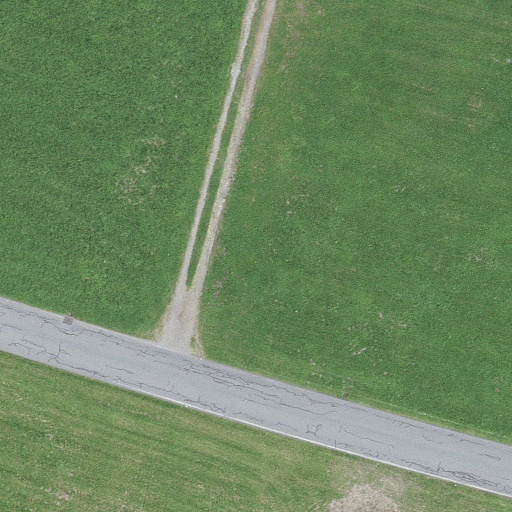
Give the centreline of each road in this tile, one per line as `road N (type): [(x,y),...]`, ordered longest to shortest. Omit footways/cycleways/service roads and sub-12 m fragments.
road 1 (tertiary): [(0,325),(511,469)]
road 2 (track): [(162,374),(266,0)]
